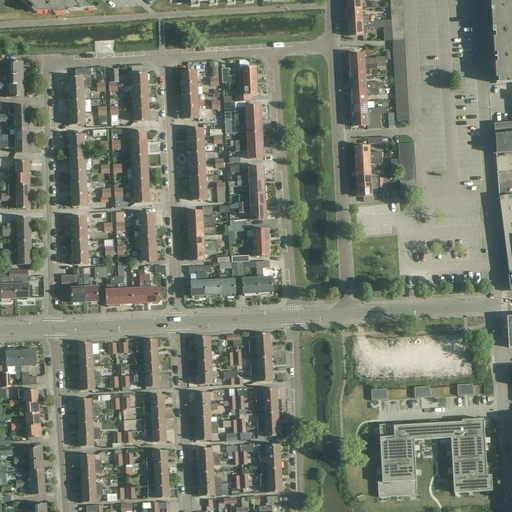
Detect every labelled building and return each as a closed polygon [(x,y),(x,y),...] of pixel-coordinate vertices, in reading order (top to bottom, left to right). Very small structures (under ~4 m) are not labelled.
[(20,0),(22,1),(22,0),(25,0),(34,7),(32,10),(35,13),(52,12),(53,12),(53,14),(68,13),(68,11),(95,10),(84,0),(20,0)] [(346,0),(347,10),(362,9),(361,0),(346,0)] [(511,0),(490,0),(491,8),(493,8),(511,6),(511,0)] [(511,6),(493,8),(493,12),(491,13),(492,29),(495,28),(495,32),(493,32),(493,34),(495,33),(496,38),(493,38),(494,54),(497,54),(497,58),(494,58),(495,72),(496,84),(511,82),(511,6)] [(362,16),(362,9),(347,10),(348,23),(375,22),(375,21),(374,16),(362,16)] [(347,36),(349,36),(349,37),(363,36),(363,35),(366,35),(365,28),(380,28),(379,21),(375,21),(375,22),(348,23),(349,30),(346,30),(347,36)] [(382,41),(385,40),(385,41),(392,41),(391,21),(384,21),(384,33),(382,33),(382,41)] [(405,47),(405,39),(392,40),(393,47),(405,47)] [(349,65),(351,65),(351,67),(377,66),(377,67),(385,66),(385,56),(376,57),(376,58),(365,59),(364,54),(350,55),(350,60),(349,60),(349,65)] [(10,74),(23,74),(23,62),(4,62),(4,69),(0,68),(0,74),(6,74),(10,74)] [(377,70),(377,67),(377,66),(351,67),(351,79),(366,78),(365,70),(377,70)] [(256,67),(240,68),(240,76),(229,77),(228,69),(222,69),(223,83),(229,83),(257,81),(257,75),(258,74),(258,70),(256,68),(256,67)] [(109,70),(110,82),(119,82),(118,69),(109,70)] [(181,72),(182,84),(197,83),(196,71),(181,72)] [(6,86),(23,86),(23,74),(10,74),(6,74),(6,80),(3,80),(3,82),(0,82),(0,90),(6,90),(6,86)] [(128,86),(132,86),(132,87),(148,86),(147,74),(131,75),(132,81),(128,81),(128,86)] [(68,78),(68,90),(83,89),(83,77),(68,78)] [(366,83),(366,78),(351,79),(352,91),(378,90),(378,89),(383,89),(383,82),(366,83)] [(96,84),(97,88),(105,88),(105,79),(97,80),(97,84),(96,84)] [(257,87),(257,81),(229,83),(229,90),(237,89),(237,87),(239,87),(239,96),(234,96),(235,102),(252,101),(252,95),(258,95),(258,94),(259,94),(259,87),(257,87)] [(198,95),(197,83),(182,84),(182,96),(198,95)] [(6,98),(10,98),(24,98),(23,86),(6,86),(6,90),(6,98)] [(133,99),(148,98),(148,86),(132,87),(133,99)] [(84,101),(83,89),(68,90),(69,102),(84,101)] [(378,95),(378,90),(352,91),(353,103),(367,102),(367,96),(378,95)] [(211,101),(212,106),(220,106),(219,94),(212,94),(213,101),(211,101)] [(182,96),(183,108),(198,107),(198,95),(182,96)] [(133,110),(149,110),(148,98),(133,99),(133,110)] [(69,102),(69,114),(85,113),(84,101),(69,102)] [(224,113),(227,112),(236,112),(236,109),(235,102),(224,103),(224,113)] [(386,108),(367,109),(367,102),(353,103),(353,104),(351,104),(351,110),(353,110),(353,115),(379,114),(386,114),(386,108)] [(11,115),(11,118),(29,118),(28,106),(9,106),(9,115),(11,115)] [(220,106),(212,106),(212,116),(210,116),(210,121),(220,121),(220,106)] [(246,107),(246,108),(246,114),(234,115),(234,121),(261,119),(261,106),(246,107)] [(199,119),(198,107),(183,108),(184,120),(199,119)] [(119,110),(110,111),(111,126),(121,126),(121,121),(119,121),(119,110)] [(149,110),(133,110),(134,123),(150,122),(149,110)] [(153,112),(153,123),(163,122),(162,111),(153,112)] [(85,125),(85,113),(69,114),(70,126),(85,125)] [(353,115),(353,117),(352,117),(352,122),(354,122),(354,127),(368,126),(368,120),(380,119),(379,114),(353,115)] [(15,130),(29,130),(29,118),(11,118),(11,115),(9,115),(6,115),(6,122),(11,122),(11,130),(15,130)] [(247,125),(247,133),(262,132),(261,119),(234,121),(235,126),(247,125)] [(495,132),(495,135),(511,133),(511,123),(494,125),(495,132)] [(214,136),(214,141),(222,140),(222,135),(221,135),(221,125),(210,125),(210,130),(210,137),(214,136)] [(189,142),(204,141),(203,129),(188,130),(189,142)] [(12,145),(12,142),(29,142),(29,130),(15,130),(15,135),(0,135),(0,138),(7,139),(7,145),(12,145)] [(131,145),(147,144),(146,132),(131,133),(131,145)] [(235,141),(236,147),(263,145),(262,132),(247,133),(247,140),(235,141)] [(496,154),(511,152),(511,133),(495,135),(496,154)] [(69,148),(85,147),(84,135),(69,136),(69,148)] [(0,141),(0,148),(16,148),(16,154),(29,154),(29,142),(12,142),(12,145),(7,145),(7,139),(0,138),(0,141)] [(205,153),(204,141),(189,142),(189,154),(205,153)] [(132,157),(147,156),(147,144),(131,145),(132,157)] [(263,159),(263,145),(236,147),(236,152),(248,151),(248,160),(263,159)] [(85,159),(85,147),(69,148),(70,160),(85,159)] [(382,152),(370,152),(369,147),(355,147),(356,160),(370,159),(375,159),(382,159),(382,152)] [(511,152),(496,154),(499,196),(511,194),(511,152)] [(205,165),(205,153),(189,154),(190,166),(205,165)] [(133,169),(148,168),(147,156),(132,157),(133,169)] [(70,160),(71,172),(86,171),(85,159),(70,160)] [(382,164),(382,159),(375,159),(370,159),(356,160),(357,173),(371,172),(371,165),(382,164)] [(399,160),(391,160),(392,170),(399,170),(399,160)] [(13,175),(30,174),(30,162),(16,162),(16,168),(8,168),(8,171),(8,174),(13,174),(13,175)] [(206,177),(205,165),(190,166),(191,178),(206,177)] [(241,172),(241,165),(230,165),(230,173),(241,172)] [(238,176),(238,181),(264,180),(264,167),(249,168),(249,175),(238,176)] [(133,181),(149,180),(148,168),(133,169),(133,181)] [(86,183),(86,171),(71,172),(71,184),(86,183)] [(372,178),(371,172),(357,173),(357,185),(372,184),(376,184),(386,183),(385,181),(383,181),(383,178),(376,179),(376,178),(372,178)] [(16,186),(30,186),(30,174),(13,175),(13,179),(10,179),(10,185),(8,185),(8,186),(16,186)] [(206,189),(206,177),(191,178),(191,189),(206,189)] [(134,192),(149,192),(149,180),(133,181),(134,192)] [(250,186),(250,194),(265,194),(264,180),(238,181),(229,182),(229,187),(250,186)] [(71,184),(72,196),(87,195),(86,183),(71,184)] [(372,184),(357,185),(358,198),(364,198),(364,203),(375,202),(375,196),(373,197),(372,189),(384,189),(384,186),(386,186),(386,183),(376,184),(372,184)] [(8,201),(13,201),(13,198),(30,198),(30,186),(16,186),(8,186),(8,194),(8,201)] [(207,201),(206,189),(191,189),(192,202),(207,201)] [(123,192),(114,193),(115,197),(116,209),(128,208),(127,202),(123,202),(123,192)] [(149,192),(134,192),(135,205),(150,204),(149,192)] [(111,198),(111,193),(102,194),(103,198),(100,198),(101,203),(109,203),(108,198),(111,198)] [(238,202),(238,209),(266,207),(265,194),(250,194),(251,202),(238,202)] [(88,207),(87,195),(72,196),(72,208),(88,207)] [(510,276),(511,275),(511,195),(499,196),(510,276)] [(13,203),(17,203),(17,210),(30,210),(30,198),(13,198),(13,201),(13,203)] [(239,213),(251,212),(251,221),(266,220),(266,207),(238,209),(239,213)] [(189,212),(189,225),(215,223),(214,217),(203,217),(202,212),(189,212)] [(104,224),(104,228),(112,228),(112,214),(106,214),(106,216),(104,216),(104,223),(106,222),(106,223),(104,224)] [(140,227),(155,226),(155,214),(139,214),(140,227)] [(72,230),(87,229),(86,217),(71,218),(72,230)] [(2,226),(2,234),(8,234),(8,226),(13,226),(13,230),(31,230),(31,218),(17,218),(17,224),(7,224),(7,226),(2,226)] [(215,228),(215,223),(189,225),(190,237),(204,236),(203,228),(215,228)] [(17,241),(17,242),(31,242),(31,230),(13,230),(13,226),(8,226),(8,234),(2,234),(2,237),(8,237),(8,236),(14,236),(14,241),(17,241)] [(140,227),(141,239),(156,238),(155,226),(140,227)] [(72,242),(88,241),(87,229),(72,230),(72,242)] [(249,244),(269,243),(268,229),(253,230),(253,238),(247,238),(247,244),(249,244)] [(204,242),(204,236),(190,237),(190,249),(218,248),(218,247),(224,247),(224,243),(222,241),(218,242),(218,241),(204,242)] [(141,251),(156,250),(156,238),(141,239),(141,251)] [(88,253),(88,241),(72,242),(73,254),(88,253)] [(14,256),(13,254),(32,253),(31,242),(17,242),(18,248),(12,248),(12,250),(9,250),(9,257),(14,256)] [(249,250),(254,250),(254,257),(270,257),(269,243),(249,244),(249,250)] [(219,253),(218,248),(190,249),(191,262),(205,261),(204,254),(219,253)] [(8,260),(18,260),(18,266),(32,265),(32,253),(13,254),(14,256),(9,257),(9,250),(3,250),(3,257),(8,256),(8,260)] [(156,250),(141,251),(142,263),(149,262),(149,263),(151,263),(151,262),(157,262),(156,250)] [(89,265),(88,253),(73,254),(74,266),(89,265)] [(256,262),(257,279),(258,279),(259,296),(273,295),(273,293),(273,292),(272,278),(264,278),(263,268),(270,268),(269,261),(256,262)] [(258,279),(257,279),(245,279),(244,263),(238,264),(239,282),(244,282),(245,297),(259,296),(258,279)] [(221,281),(220,281),(221,298),(235,297),(235,283),(239,282),(238,264),(232,264),(233,280),(227,280),(227,274),(220,275),(221,281)] [(112,267),(100,268),(101,278),(108,278),(107,274),(112,273),(112,267)] [(206,282),(206,272),(205,272),(205,267),(191,268),(191,280),(192,283),(191,283),(192,297),(193,297),(193,300),(207,299),(206,282)] [(83,269),(74,269),(74,276),(78,276),(79,288),(71,288),(72,304),(73,304),(73,305),(79,305),(79,303),(85,303),(84,275),(83,269)] [(28,270),(15,271),(16,299),(22,299),(22,300),(28,300),(28,298),(29,298),(28,270)] [(10,299),(16,299),(15,271),(9,271),(9,278),(0,278),(1,302),(10,302),(10,299)] [(89,275),(84,275),(85,303),(91,303),(91,304),(97,304),(97,302),(99,302),(98,287),(90,288),(89,275)] [(150,275),(145,276),(145,284),(146,284),(146,289),(146,304),(160,303),(159,288),(151,289),(150,275)] [(114,305),(120,305),(119,277),(110,278),(111,285),(107,285),(107,291),(106,291),(107,306),(108,308),(114,307),(114,305)] [(124,277),(119,277),(120,305),(133,304),(132,289),(127,290),(126,284),(124,284),(124,277)] [(220,281),(206,282),(207,299),(221,298),(220,281)] [(146,304),(146,289),(132,289),(133,304),(146,304)] [(256,335),(256,340),(249,341),(249,347),(271,346),(270,334),(256,335)] [(217,343),(211,344),(210,337),(196,338),(196,350),(211,349),(211,350),(218,349),(217,343)] [(143,341),(144,347),(136,347),(137,353),(144,353),(158,352),(157,340),(143,341)] [(379,342),(380,366),(463,364),(462,341),(421,342),(421,341),(379,342)] [(93,356),(93,354),(92,344),(78,344),(79,356),(93,356)] [(257,352),(257,359),(271,358),(271,346),(249,347),(250,353),(257,352)] [(35,349),(21,350),(22,367),(21,367),(23,386),(37,385),(36,377),(29,378),(28,366),(36,366),(35,351),(35,349)] [(211,361),(211,350),(211,349),(196,350),(197,362),(211,361)] [(6,350),(7,358),(7,368),(21,367),(22,367),(21,350),(6,350)] [(144,353),(145,365),(158,364),(158,352),(144,353)] [(100,354),(93,354),(93,356),(79,356),(80,368),(93,367),(93,361),(100,361),(100,354)] [(250,365),(251,371),(272,370),(271,358),(257,359),(257,364),(250,365)] [(197,362),(198,374),(212,373),(211,361),(197,362)] [(142,371),(142,375),(142,377),(159,376),(158,364),(145,365),(145,371),(142,371)] [(94,372),(93,367),(80,368),(80,380),(101,379),(101,372),(94,372)] [(251,376),(258,376),(258,383),(273,382),(272,370),(251,371),(251,376)] [(229,386),(234,386),(233,372),(223,372),(224,380),(229,380),(229,386)] [(2,373),(3,386),(3,387),(11,387),(10,373),(2,373)] [(212,373),(198,374),(198,386),(213,385),(212,378),(217,378),(217,373),(212,373)] [(134,382),(146,382),(146,388),(160,388),(159,376),(142,377),(142,375),(134,376),(134,382)] [(121,377),(122,388),(129,387),(129,376),(121,377)] [(101,384),(101,379),(80,380),(81,392),(95,391),(94,384),(101,384)] [(473,396),(473,385),(457,386),(458,396),(473,396)] [(414,388),(415,399),(430,398),(430,387),(414,388)] [(256,403),(278,401),(277,389),(263,390),(263,396),(256,396),(256,403)] [(18,391),(19,401),(19,404),(38,402),(37,390),(26,391),(26,390),(18,391)] [(387,401),(387,390),(371,391),(372,401),(387,401)] [(210,405),(210,404),(209,393),(195,394),(195,406),(210,405)] [(130,394),(122,395),(123,409),(131,409),(130,394)] [(110,399),(112,399),(112,410),(119,409),(119,395),(101,396),(101,401),(109,401),(110,399)] [(144,409),(165,407),(164,395),(150,396),(151,402),(144,402),(144,409)] [(98,405),(91,405),(91,399),(77,400),(78,412),(99,411),(98,405)] [(19,401),(14,401),(15,408),(20,407),(21,415),(28,414),(28,415),(39,414),(38,402),(19,404),(19,401)] [(264,407),(264,414),(278,413),(278,401),(256,403),(257,408),(264,407)] [(196,418),(211,417),(210,411),(217,410),(217,404),(210,404),(210,405),(195,406),(196,418)] [(152,420),(165,419),(165,407),(144,409),(144,414),(151,413),(152,420)] [(99,417),(99,411),(78,412),(79,424),(92,423),(92,417),(99,417)] [(257,420),(258,426),(279,425),(278,413),(264,414),(264,419),(257,420)] [(23,430),(23,427),(40,426),(39,414),(28,415),(28,420),(22,421),(22,424),(17,424),(17,431),(20,431),(23,430)] [(218,422),(211,422),(211,417),(196,418),(197,429),(218,428),(218,422)] [(145,432),(166,431),(165,419),(152,420),(152,425),(145,425),(145,432)] [(467,420),(462,421),(461,421),(462,423),(440,424),(423,425),(401,426),(401,424),(400,424),(395,424),(379,425),(382,476),(382,482),(377,482),(378,498),(417,496),(414,441),(450,439),(454,494),(492,492),(491,476),(487,476),(486,470),(483,419),(467,420)] [(92,423),(79,424),(79,436),(100,434),(100,428),(93,428),(92,423)] [(280,437),(279,425),(258,426),(258,431),(265,431),(265,438),(280,437)] [(41,438),(40,426),(23,427),(23,430),(20,431),(21,433),(29,432),(29,439),(41,438)] [(245,433),(245,427),(239,427),(240,441),(252,440),(252,434),(248,434),(248,433),(245,433)] [(212,441),(212,434),(219,434),(218,428),(197,429),(197,442),(212,441)] [(166,443),(166,431),(145,432),(145,437),(153,437),(153,443),(166,443)] [(113,433),(114,444),(122,444),(121,433),(113,433)] [(100,440),(100,434),(79,436),(80,448),(94,447),(93,440),(100,440)] [(241,446),(241,459),(246,458),(246,452),(252,452),(252,445),(241,446)] [(266,458),(281,457),(280,445),(266,446),(266,452),(259,452),(259,458),(266,458)] [(233,453),(233,459),(238,459),(237,446),(226,447),(227,453),(233,453)] [(0,447),(0,453),(0,456),(13,455),(12,447),(0,447)] [(25,460),(43,459),(42,447),(30,448),(31,454),(22,454),(23,457),(25,457),(25,460)] [(220,454),(212,455),(212,449),(198,449),(198,461),(220,460),(220,454)] [(146,458),(147,464),(168,463),(167,451),(153,452),(153,458),(146,458)] [(81,456),(81,468),(102,467),(102,461),(94,461),(94,455),(81,456)] [(115,455),(115,466),(123,466),(122,455),(115,455)] [(43,459),(25,460),(25,457),(23,457),(19,457),(20,464),(25,464),(26,472),(32,472),(44,471),(43,459)] [(266,458),(267,470),(281,469),(281,457),(266,458)] [(198,461),(199,473),(213,472),(213,466),(220,466),(220,460),(198,461)] [(168,475),(168,463),(147,464),(147,470),(154,469),(154,475),(168,475)] [(102,473),(102,467),(81,468),(82,480),(95,479),(95,473),(102,473)] [(260,475),(261,482),(282,481),(281,469),(267,470),(267,475),(260,475)] [(26,480),(27,484),(45,482),(44,471),(32,472),(26,472),(26,480)] [(214,478),(213,472),(199,473),(200,485),(221,484),(221,478),(214,478)] [(148,481),(148,487),(169,486),(168,475),(154,475),(155,481),(148,481)] [(95,484),(95,479),(82,480),(82,491),(103,490),(103,484),(95,484)] [(283,493),(282,481),(261,482),(261,487),(268,487),(268,494),(283,493)] [(25,490),(33,489),(34,495),(45,494),(45,482),(27,484),(27,487),(25,487),(25,490)] [(240,495),(239,483),(234,483),(235,490),(231,490),(232,496),(240,495)] [(221,484),(200,485),(200,497),(225,496),(225,492),(221,492),(221,484)] [(148,493),(155,492),(156,499),(169,498),(169,486),(148,487),(148,493)] [(124,488),(116,489),(117,501),(122,501),(122,500),(124,500),(124,488)] [(135,488),(127,488),(128,499),(135,499),(135,488)] [(103,490),(82,491),(83,503),(96,503),(96,496),(111,495),(110,490),(103,490)] [(46,511),(46,504),(33,505),(33,502),(28,502),(29,511),(24,511),(23,511),(46,511)]
